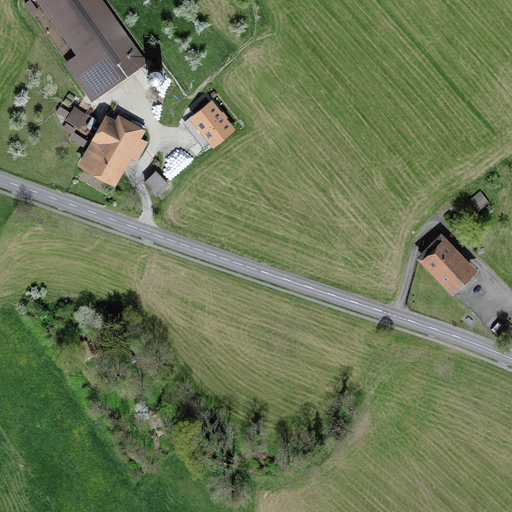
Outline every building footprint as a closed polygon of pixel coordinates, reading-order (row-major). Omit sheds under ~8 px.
[(33,0),(28,0),(25,2),(32,15),(39,12),(33,0)] [(40,0),(80,55),(68,64),(92,97),(142,60),(98,0),(40,0)] [(68,118),(62,129),(71,133),(69,137),(81,144),(96,117),(64,99),(57,112),(68,118)] [(213,142),(230,128),(212,104),(194,118),(213,142)] [(111,177),(125,152),(136,158),(145,141),(138,137),(143,129),(122,117),(118,125),(106,119),(82,160),(111,177)] [(145,182),(157,194),(167,184),(155,172),(145,182)] [(490,202),(481,191),(470,200),(479,211),(490,202)] [(451,219),(457,225),(461,221),(455,215),(451,219)] [(423,255),(455,288),(472,272),(447,247),(451,243),(444,235),(443,235),(437,233),(419,250),(423,254),(423,255)] [(75,344),(85,361),(102,351),(93,334),(75,344)]
